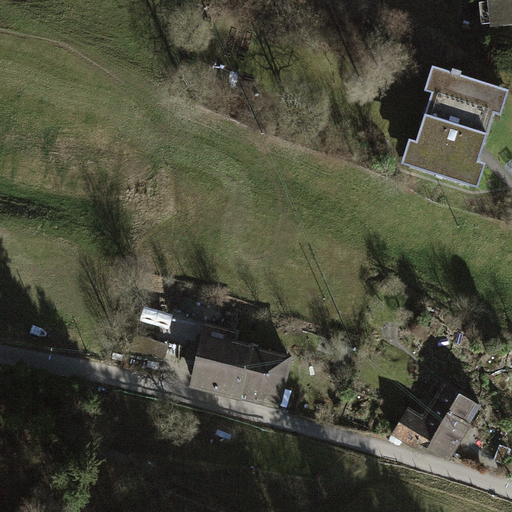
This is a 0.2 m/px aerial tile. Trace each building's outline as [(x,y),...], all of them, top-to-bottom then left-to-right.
[(511,0),(491,0),(494,26),(511,24),(511,0)] [(405,166),(466,185),(497,89),(436,70),(405,166)] [(234,346),(237,334),(204,326),(201,338),(234,346)] [(234,346),(201,338),(188,392),(241,405),(241,403),(278,412),(291,360),(253,351),(234,346)] [(466,438),(483,409),(443,385),(423,419),(408,410),(392,437),(418,453),(419,450),(450,464),(466,438)] [(511,451),(500,447),(494,462),(506,466),(511,451)]
